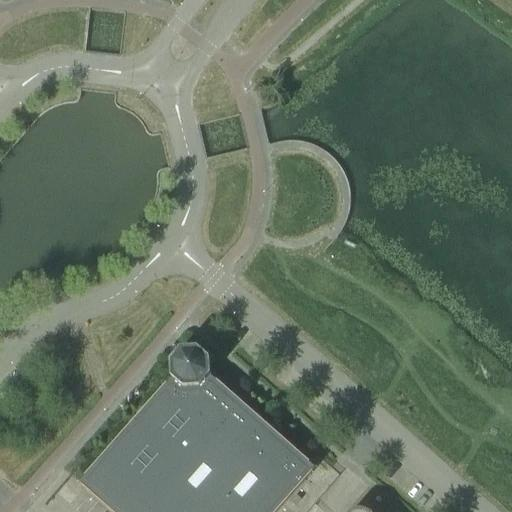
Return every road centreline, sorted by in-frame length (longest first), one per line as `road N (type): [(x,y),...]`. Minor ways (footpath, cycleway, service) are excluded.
road 1 (unclassified): [(171,244),(477,511)]
road 2 (residential): [(0,369),(53,321),(137,279),(171,244)]
road 3 (residential): [(171,244),(194,185),(170,97)]
road 4 (residential): [(7,99),(43,72),(126,73)]
